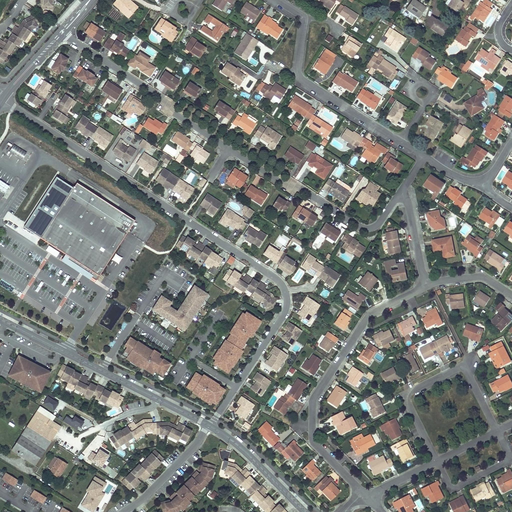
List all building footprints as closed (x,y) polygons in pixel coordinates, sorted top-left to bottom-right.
[(40,0),(40,6),(42,6),(42,10),(52,10),(52,6),(51,6),(52,1),(51,0),(40,0)] [(128,0),(116,0),(113,3),(120,9),(120,10),(129,18),(137,9),(128,1),(128,0)] [(137,9),(138,7),(130,0),(128,0),(128,1),(137,9)] [(215,0),(212,5),(221,11),(227,2),(230,4),(232,0),(215,0)] [(414,0),(412,0),(406,9),(419,18),(426,8),(414,0)] [(470,2),(467,0),(447,0),(446,3),(449,5),(448,5),(456,11),(459,7),(460,8),(463,3),(465,4),(463,6),(466,8),(470,2)] [(483,22),(490,12),(489,11),(491,8),(490,8),(483,3),(482,2),(481,5),(479,5),(470,19),(473,21),(476,17),(483,22)] [(259,12),(245,3),(240,11),(246,15),(254,21),(259,12)] [(340,4),(335,12),(339,14),(344,7),(340,4)] [(358,16),(344,7),(339,14),(347,19),(346,21),(352,25),(358,16)] [(24,21),(20,26),(22,27),(23,28),(24,27),(30,31),(31,30),(37,27),(36,24),(39,23),(34,14),(31,16),(31,18),(26,21),(26,20),(24,21)] [(225,26),(209,14),(204,22),(208,25),(210,22),(216,25),(212,32),(203,26),(200,30),(217,41),(225,29),(224,28),(225,26)] [(254,21),(246,15),(244,19),(252,24),(254,21)] [(256,27),(260,30),(261,28),(268,18),(264,15),(256,27)] [(449,27),(432,16),(426,25),(443,36),(449,27)] [(272,19),(269,17),(268,18),(261,28),(269,33),(277,38),(283,30),(277,27),(275,25),(276,23),(272,20),(272,19)] [(176,28),(161,18),(155,28),(162,33),(170,38),(171,36),(174,38),(177,32),(175,30),(176,28)] [(106,33),(91,23),(85,32),(88,34),(90,35),(89,36),(95,40),(96,39),(98,40),(101,42),(106,33)] [(16,26),(13,30),(20,34),(17,37),(22,40),(24,41),(30,31),(24,27),(23,28),(22,27),(21,30),(19,28),(16,26)] [(463,29),(456,40),(466,47),(469,42),(468,41),(472,35),(475,37),(477,33),(466,26),(464,30),(463,29)] [(405,38),(389,28),(384,35),(388,37),(386,40),(391,43),(389,47),(396,51),(402,41),(402,42),(405,38)] [(13,34),(8,40),(15,45),(18,47),(22,40),(17,37),(20,34),(13,30),(11,33),(13,34)] [(171,41),(174,38),(171,36),(170,38),(162,33),(161,34),(171,41)] [(251,36),(247,33),(234,53),(244,60),(251,50),(253,50),(259,41),(251,36)] [(360,43),(350,36),(347,40),(349,41),(346,47),(344,46),(341,50),(348,55),(350,51),(353,54),(354,54),(360,43)] [(197,40),(192,37),(186,45),(191,49),(190,51),(193,53),(200,58),(206,49),(196,42),(197,40)] [(415,45),(419,41),(413,37),(410,41),(415,45)] [(121,43),(117,40),(115,42),(108,38),(103,46),(110,50),(111,48),(115,51),(119,54),(125,45),(121,43)] [(4,42),(0,40),(0,44),(5,47),(2,51),(7,54),(9,55),(15,45),(8,40),(5,43),(4,42)] [(482,49),(476,58),(483,63),(490,68),(493,70),(497,64),(494,62),(497,57),(494,55),(496,52),(492,49),(489,54),(482,49)] [(244,60),(246,61),(253,50),(251,50),(244,60)] [(430,55),(423,50),(418,58),(422,61),(425,62),(423,65),(431,70),(437,62),(429,57),(430,55)] [(314,67),(320,71),(321,70),(325,72),(334,59),(333,58),(329,55),(324,52),(314,67)] [(61,74),(63,71),(67,64),(70,60),(62,55),(53,69),(61,74)] [(144,55),(136,66),(140,68),(144,70),(142,72),(150,76),(156,67),(152,65),(148,62),(150,59),(144,55)] [(377,57),(373,55),(367,63),(372,66),(377,58),(377,57)] [(377,58),(372,66),(376,69),(377,68),(383,72),(391,77),(395,70),(397,67),(383,59),(382,61),(377,58)] [(511,64),(507,61),(501,69),(509,74),(510,72),(511,73),(511,64)] [(237,69),(227,63),(221,72),(230,78),(229,79),(239,86),(246,76),(239,72),(236,70),(237,69)] [(439,76),(445,67),(443,66),(440,69),(438,68),(435,73),(439,76)] [(445,67),(439,76),(437,79),(451,88),(457,79),(450,74),(452,72),(445,67)] [(95,77),(88,73),(84,70),(79,78),(93,87),(98,80),(95,77)] [(391,77),(383,72),(382,74),(392,80),(398,71),(395,70),(391,77)] [(180,80),(165,71),(159,79),(162,81),(164,82),(163,84),(169,88),(170,86),(171,87),(174,89),(180,80)] [(352,92),(358,82),(345,75),(345,74),(343,73),(343,74),(342,75),(338,72),(333,81),(337,83),(337,84),(340,86),(341,85),(346,88),(352,92)] [(51,85),(44,81),(41,86),(39,84),(35,91),(42,96),(44,93),(45,94),(47,91),(51,85)] [(113,85),(111,83),(109,82),(103,90),(118,100),(123,91),(121,90),(119,89),(120,87),(114,83),(113,85)] [(201,89),(189,82),(184,91),(187,93),(188,92),(192,95),(196,97),(201,89)] [(260,82),(254,91),(258,94),(260,92),(263,94),(262,95),(271,100),(274,95),(280,99),(286,90),(277,85),(275,89),(272,87),(269,85),(268,87),(260,82)] [(366,91),(362,88),(356,97),(361,99),(360,100),(374,109),(380,99),(368,92),(369,91),(367,90),(366,91)] [(472,115),(483,109),(480,103),(481,103),(484,101),(483,98),(487,96),(483,90),(481,89),(478,91),(479,91),(478,93),(479,95),(464,103),(472,115)] [(42,96),(35,91),(33,94),(32,93),(28,100),(37,105),(39,103),(43,96),(42,96)] [(141,103),(134,99),(135,97),(132,94),(125,105),(142,116),(147,107),(141,103)] [(447,94),(444,99),(451,103),(453,97),(447,94)] [(73,99),(66,95),(62,101),(60,104),(61,105),(60,107),(67,112),(71,105),(69,104),(73,99)] [(311,106),(294,96),(288,106),(304,117),(308,120),(312,115),(314,111),(310,108),(311,106)] [(511,98),(508,96),(500,107),(502,108),(499,111),(510,117),(511,114),(509,112),(511,107),(511,98)] [(231,108),(220,101),(215,109),(219,111),(223,114),(222,115),(225,118),(231,108)] [(406,108),(397,102),(387,117),(395,123),(398,118),(399,119),(406,108)] [(60,107),(59,107),(55,113),(53,116),(62,122),(63,121),(66,115),(65,115),(67,112),(60,107)] [(89,120),(82,115),(75,126),(79,129),(80,128),(83,129),(82,131),(81,132),(88,136),(89,135),(92,137),(97,128),(95,126),(93,128),(90,126),(91,124),(87,122),(89,120)] [(237,115),(232,123),(236,125),(238,123),(245,128),(251,132),(256,124),(242,115),(241,117),(237,115)] [(329,126),(312,115),(308,120),(306,123),(314,128),(323,133),(324,134),(326,130),(329,126)] [(443,122),(431,115),(429,119),(431,121),(428,126),(429,127),(425,135),(429,137),(430,135),(435,138),(443,122)] [(495,115),(485,130),(487,131),(485,134),(494,140),(499,132),(496,130),(499,127),(500,128),(502,125),(502,124),(504,121),(495,115)] [(156,123),(154,122),(149,118),(144,126),(157,135),(158,132),(162,134),(168,125),(164,123),(163,125),(157,121),(156,123)] [(463,126),(460,124),(456,130),(459,132),(457,134),(456,133),(453,137),(456,140),(456,141),(456,144),(462,148),(472,131),(464,126),(463,126)] [(260,125),(255,133),(261,137),(262,135),(270,141),(269,143),(268,145),(273,149),(281,136),(267,126),(266,129),(260,125)] [(326,139),(332,128),(329,126),(326,130),(324,134),(323,133),(321,136),(326,139)] [(113,136),(99,127),(97,128),(92,137),(95,139),(97,137),(101,140),(100,142),(99,143),(106,147),(113,136)] [(321,136),(323,133),(314,128),(312,131),(321,136)] [(358,136),(346,129),(341,138),(349,143),(352,145),(353,145),(357,147),(363,138),(358,135),(358,136)] [(172,140),(188,151),(190,148),(193,144),(189,142),(191,140),(178,132),(172,140)] [(255,136),(251,142),(256,146),(260,139),(255,136)] [(152,144),(147,141),(143,147),(146,149),(148,147),(150,148),(152,144)] [(317,146),(309,141),(306,146),(314,151),(317,146)] [(372,144),(368,141),(364,147),(366,148),(361,156),(368,160),(368,159),(374,163),(381,152),(381,151),(374,147),(373,148),(370,147),(372,144)] [(121,144),(118,142),(113,151),(116,153),(115,154),(122,158),(122,157),(123,156),(126,157),(125,159),(129,162),(136,151),(129,146),(128,148),(125,146),(123,148),(120,146),(121,144)] [(193,144),(190,148),(193,150),(191,155),(204,163),(210,154),(203,149),(197,146),(198,144),(194,142),(193,144)] [(381,151),(381,152),(384,154),(387,150),(376,144),(374,147),(381,151)] [(26,153),(14,145),(10,151),(22,159),(26,153)] [(169,154),(173,151),(169,145),(165,148),(169,154)] [(488,152),(477,145),(475,149),(474,148),(467,159),(465,163),(470,167),(471,165),(475,167),(476,165),(477,166),(480,161),(479,160),(483,154),(485,155),(486,156),(488,152)] [(304,156),(290,147),(285,155),(289,158),(292,160),(291,161),(294,163),(295,162),(299,164),(304,156)] [(159,162),(144,153),(137,163),(141,165),(142,163),(146,166),(145,168),(144,169),(151,173),(159,162)] [(180,163),(184,156),(179,153),(175,160),(180,163)] [(312,153),(307,161),(310,163),(315,155),(312,153)] [(395,158),(387,153),(381,162),(385,164),(384,167),(392,172),(392,171),(397,174),(402,166),(394,161),(395,158)] [(310,163),(309,165),(313,167),(314,165),(319,168),(317,171),(325,177),(333,165),(316,154),(315,155),(310,163)] [(170,172),(163,168),(156,179),(160,182),(161,180),(164,182),(163,183),(162,184),(168,189),(169,187),(173,189),(178,181),(175,179),(174,181),(171,178),(172,177),(168,174),(170,172)] [(240,173),(235,169),(228,179),(241,188),(248,176),(241,171),(240,173)] [(511,174),(509,172),(502,181),(509,186),(508,187),(511,189),(511,174)] [(436,180),(429,176),(424,185),(435,192),(436,191),(439,193),(445,184),(437,179),(436,180)] [(77,183),(73,189),(56,178),(24,227),(41,238),(67,255),(64,259),(96,280),(119,244),(135,221),(77,183)] [(194,189),(179,179),(178,181),(173,189),(176,192),(178,190),(182,192),(181,195),(180,196),(187,200),(194,189)] [(9,186),(0,180),(0,188),(5,192),(9,186)] [(350,191),(332,180),(327,189),(330,191),(329,192),(343,201),(350,191)] [(363,189),(357,198),(361,201),(362,200),(365,200),(371,204),(373,205),(380,194),(375,191),(378,187),(370,182),(366,188),(368,189),(367,191),(365,190),(363,189)] [(246,194),(254,200),(255,198),(263,204),(269,195),(260,190),(252,185),(246,194)] [(451,187),(446,194),(449,196),(454,189),(451,187)] [(461,193),(454,188),(454,189),(449,196),(448,197),(455,202),(454,203),(462,208),(467,200),(460,195),(461,193)] [(222,203),(207,194),(200,204),(204,206),(205,204),(210,207),(208,210),(215,215),(222,203)] [(288,202),(284,200),(279,197),(274,206),(282,211),(283,209),(287,211),(292,203),(289,201),(288,202)] [(467,211),(471,203),(467,200),(462,208),(467,211)] [(244,205),(241,213),(250,217),(254,210),(244,205)] [(238,216),(227,208),(219,220),(226,225),(228,223),(229,221),(231,222),(229,224),(235,228),(236,226),(239,228),(243,223),(244,220),(241,218),(240,219),(237,217),(238,216)] [(307,210),(305,209),(303,208),(297,217),(312,226),(318,217),(315,216),(313,215),(314,213),(308,209),(307,210)] [(492,213),(485,208),(479,217),(490,225),(489,227),(492,229),(495,224),(499,217),(500,216),(493,211),(492,213)] [(435,211),(426,213),(428,219),(430,226),(437,225),(438,230),(447,228),(445,219),(441,218),(440,211),(436,212),(435,211)] [(500,228),(504,221),(499,217),(495,224),(500,228)] [(331,226),(329,224),(326,222),(320,231),(335,241),(341,232),(339,231),(337,229),(338,228),(332,224),(331,226)] [(251,229),(248,227),(243,235),(246,237),(245,239),(252,243),(253,242),(254,241),(256,242),(255,244),(259,246),(267,235),(260,231),(258,233),(255,231),(254,233),(250,230),(251,229)] [(388,249),(398,248),(397,239),(398,239),(397,231),(394,231),(394,228),(388,229),(389,232),(387,233),(388,240),(387,241),(388,249)] [(347,233),(342,240),(345,242),(342,247),(346,250),(347,248),(353,252),(359,256),(365,247),(359,243),(353,239),(354,238),(350,235),(347,233)] [(481,243),(468,235),(462,244),(468,248),(474,253),(473,254),(477,257),(482,248),(479,246),(481,243)] [(186,239),(182,236),(177,245),(181,247),(181,246),(185,249),(184,250),(188,252),(192,245),(194,243),(192,241),(191,242),(190,241),(191,240),(187,237),(186,239)] [(451,237),(432,241),(434,251),(443,250),(445,251),(446,256),(454,254),(451,237)] [(195,247),(192,245),(188,252),(187,253),(197,259),(199,256),(201,253),(198,251),(202,244),(199,242),(197,245),(195,247)] [(206,247),(202,244),(198,251),(201,253),(199,256),(205,261),(211,253),(211,252),(212,251),(205,247),(206,247)] [(48,245),(45,251),(57,256),(59,251),(48,245)] [(279,252),(269,246),(264,253),(274,260),(275,259),(278,261),(283,252),(280,250),(279,252)] [(504,259),(490,249),(486,255),(491,258),(489,261),(488,262),(498,268),(497,270),(500,272),(505,266),(501,263),(504,259)] [(445,251),(443,250),(445,258),(455,257),(454,254),(446,256),(445,251)] [(286,254),(283,252),(278,261),(281,262),(280,263),(290,270),(295,262),(285,256),(286,254)] [(112,260),(119,264),(122,257),(115,253),(112,260)] [(213,254),(211,253),(205,261),(205,262),(208,264),(209,263),(213,266),(213,265),(217,268),(223,259),(215,254),(213,256),(212,255),(213,254)] [(316,259),(309,254),(302,265),(306,268),(307,267),(309,268),(309,270),(308,271),(314,275),(315,274),(319,276),(324,268),(321,266),(320,267),(317,265),(318,263),(314,261),(316,259)] [(395,261),(385,262),(387,276),(392,275),(393,282),(406,279),(403,264),(398,265),(399,271),(392,273),(391,268),(396,267),(395,261)] [(340,275),(325,266),(324,268),(319,276),(322,278),(324,276),(328,279),(327,281),(326,282),(333,287),(340,275)] [(233,272),(229,270),(223,278),(227,281),(228,280),(232,282),(231,283),(234,286),(239,278),(240,276),(238,275),(238,276),(237,275),(238,273),(234,271),(233,272)] [(377,280),(367,272),(358,283),(367,291),(372,284),(373,285),(377,280)] [(70,276),(68,275),(62,284),(64,286),(70,276)] [(242,280),(239,278),(234,286),(244,292),(246,289),(248,286),(245,284),(249,277),(246,275),(244,278),(242,280)] [(259,284),(249,277),(245,284),(248,286),(246,289),(253,293),(259,284)] [(43,283),(41,282),(35,291),(37,292),(43,283)] [(260,282),(259,284),(253,293),(252,295),(262,301),(266,295),(265,294),(266,293),(263,292),(265,290),(267,286),(260,282)] [(210,294),(195,284),(177,310),(171,306),(173,302),(162,295),(152,310),(186,331),(195,317),(207,300),(206,300),(210,294)] [(357,297),(347,290),(342,299),(357,308),(362,300),(363,301),(366,297),(359,293),(357,297)] [(272,295),(267,291),(266,293),(265,294),(266,295),(262,301),(264,303),(268,311),(276,306),(275,303),(275,302),(273,297),(273,296),(272,295)] [(490,298),(480,291),(474,300),(484,307),(490,298)] [(262,301),(252,295),(250,298),(259,304),(262,301)] [(450,295),(446,295),(447,304),(450,304),(451,309),(465,308),(463,295),(450,296),(450,295)] [(320,305),(308,297),(303,304),(305,305),(307,306),(306,308),(303,309),(301,312),(300,311),(298,314),(307,320),(309,317),(313,316),(320,305)] [(505,308),(501,304),(496,309),(500,313),(505,308)] [(353,314),(345,308),(334,324),(343,331),(346,327),(344,326),(353,314)] [(511,319),(511,315),(505,308),(500,313),(493,319),(495,320),(492,323),(501,331),(511,319)] [(422,319),(427,328),(437,323),(438,326),(443,324),(437,311),(436,312),(434,309),(427,313),(428,316),(422,319)] [(236,329),(232,336),(244,344),(249,337),(250,338),(254,332),(252,331),(254,328),(255,328),(259,322),(251,316),(250,317),(246,314),(242,320),(240,318),(234,328),(236,329)] [(409,321),(400,325),(405,335),(414,331),(412,327),(416,325),(412,317),(408,319),(409,321)] [(302,331),(289,322),(285,329),(289,331),(290,332),(289,333),(287,333),(285,336),(284,335),(282,338),(290,344),(292,341),(296,340),(302,331)] [(484,330),(467,324),(463,335),(469,337),(470,337),(470,336),(476,339),(476,341),(479,342),(484,330)] [(377,334),(373,335),(377,343),(378,343),(380,347),(383,345),(384,346),(395,340),(390,330),(384,333),(378,336),(377,334)] [(329,332),(319,346),(328,352),(334,342),(335,343),(338,339),(329,332)] [(228,342),(224,348),(222,351),(220,350),(215,357),(213,360),(216,362),(215,364),(219,367),(227,372),(231,367),(233,364),(234,365),(241,355),(238,353),(240,350),(244,344),(232,336),(228,342)] [(435,347),(438,354),(442,352),(453,347),(451,344),(453,343),(451,338),(449,339),(447,336),(433,343),(435,347)] [(137,341),(130,337),(124,346),(127,348),(124,352),(129,354),(126,359),(153,375),(155,371),(163,376),(171,363),(164,358),(165,356),(154,348),(154,350),(138,340),(137,341)] [(501,342),(490,348),(493,353),(495,358),(494,358),(499,368),(511,362),(501,342)] [(435,347),(433,343),(420,349),(425,359),(430,357),(429,356),(434,354),(435,356),(438,354),(435,347)] [(377,350),(369,344),(365,351),(362,355),(361,354),(358,358),(367,364),(377,350)] [(287,355),(274,347),(269,353),(272,355),(273,356),(272,358),(269,359),(268,361),(267,360),(264,364),(273,370),(276,366),(279,366),(287,355)] [(453,347),(442,352),(443,355),(454,349),(453,347)] [(373,358),(381,362),(386,355),(378,350),(373,358)] [(411,353),(402,357),(408,369),(409,369),(411,373),(419,369),(411,353)] [(493,353),(489,354),(497,369),(499,368),(494,358),(495,358),(493,353)] [(321,360),(312,354),(309,360),(303,368),(313,375),(315,372),(315,371),(314,371),(317,366),(321,360)] [(25,362),(18,359),(11,372),(18,376),(17,378),(23,381),(24,380),(27,382),(26,383),(26,384),(40,391),(49,374),(42,370),(43,369),(26,360),(25,362)] [(71,369),(62,365),(58,374),(62,376),(62,377),(66,379),(65,380),(69,382),(74,372),(72,370),(71,371),(70,371),(71,369)] [(363,374),(352,367),(349,370),(352,372),(348,376),(345,381),(354,387),(363,374)] [(393,368),(381,374),(386,384),(398,378),(399,379),(403,377),(400,371),(396,373),(393,368)] [(81,375),(74,372),(69,382),(76,385),(78,381),(81,383),(85,376),(81,374),(81,375)] [(271,381),(258,372),(254,379),(257,381),(259,382),(258,383),(256,384),(254,386),(253,385),(251,389),(259,394),(261,391),(264,390),(271,381)] [(202,377),(195,373),(188,384),(194,389),(193,391),(192,392),(198,396),(199,394),(202,396),(201,398),(209,403),(211,400),(213,401),(216,403),(216,402),(219,399),(225,390),(219,386),(215,384),(216,383),(206,377),(205,379),(202,377)] [(511,381),(509,375),(491,385),(494,392),(499,390),(500,392),(511,385),(511,381)] [(88,378),(85,376),(81,383),(78,381),(76,385),(74,388),(85,393),(89,385),(86,383),(87,381),(88,378)] [(297,378),(287,394),(294,399),(296,400),(299,397),(298,396),(301,391),(302,392),(307,385),(297,378)] [(90,383),(89,385),(85,393),(92,397),(93,393),(97,395),(101,387),(97,385),(97,387),(90,383)] [(326,401),(335,407),(345,392),(336,386),(326,401)] [(105,389),(101,387),(97,395),(100,397),(99,399),(106,403),(106,402),(111,393),(104,389),(105,389)] [(111,392),(111,393),(106,402),(110,404),(111,403),(115,405),(114,406),(119,407),(123,398),(119,396),(120,395),(116,393),(115,395),(113,394),(114,393),(111,392)] [(294,399),(287,394),(286,393),(283,398),(282,397),(280,400),(279,399),(273,407),(282,414),(285,409),(288,406),(289,407),(294,399)] [(375,394),(367,398),(372,410),(370,410),(374,418),(383,413),(380,406),(381,405),(377,398),(375,394)] [(42,403),(54,410),(59,402),(47,395),(42,403)] [(254,404),(242,396),(238,403),(242,405),(243,406),(242,407),(241,406),(236,413),(243,418),(245,414),(248,414),(254,404)] [(54,414),(41,406),(38,411),(50,419),(54,414)] [(61,427),(50,419),(38,411),(12,450),(36,465),(61,427)] [(345,419),(341,411),(337,413),(341,421),(345,419)] [(340,434),(355,427),(350,416),(345,419),(341,421),(337,413),(331,416),(333,421),(331,421),(333,425),(335,424),(337,423),(339,427),(337,428),(340,434)] [(75,415),(72,419),(66,415),(63,420),(78,430),(84,421),(75,415)] [(395,423),(397,422),(395,419),(379,426),(381,431),(383,430),(386,429),(388,434),(392,441),(402,436),(398,429),(395,423)] [(144,420),(138,423),(140,425),(140,427),(141,426),(146,432),(148,431),(153,431),(153,433),(157,433),(156,423),(152,423),(152,420),(146,421),(146,420),(144,420)] [(265,421),(256,430),(272,446),(279,440),(275,436),(273,437),(268,431),(270,430),(272,428),(265,421)] [(134,422),(131,424),(135,430),(132,432),(134,436),(136,439),(146,432),(141,426),(140,427),(140,425),(137,427),(136,425),(134,422)] [(160,423),(156,423),(157,433),(161,433),(161,434),(166,434),(168,435),(172,428),(173,429),(173,427),(174,425),(169,423),(166,423),(167,423),(160,424),(160,423)] [(176,429),(173,427),(173,429),(172,428),(168,435),(179,440),(180,438),(182,434),(179,432),(182,425),(178,423),(177,427),(176,429)] [(128,427),(121,431),(127,440),(134,436),(132,432),(135,430),(131,424),(127,426),(128,427)] [(186,427),(182,425),(179,432),(182,434),(180,438),(187,441),(192,431),(185,428),(186,427)] [(117,432),(114,435),(114,436),(111,439),(116,448),(120,445),(120,444),(123,441),(124,443),(127,440),(121,431),(119,432),(120,433),(119,434),(117,432)] [(363,438),(354,442),(352,439),(349,441),(356,455),(360,454),(359,452),(367,448),(374,444),(369,434),(363,438)] [(361,434),(352,438),(352,439),(354,442),(363,438),(361,434)] [(406,439),(399,442),(402,447),(397,449),(403,462),(414,456),(411,449),(410,450),(407,444),(408,444),(406,439)] [(280,445),(276,449),(280,453),(283,450),(294,461),(303,453),(298,447),(297,448),(293,445),(295,443),(292,440),(284,448),(280,445)] [(103,467),(108,453),(98,449),(97,453),(91,451),(88,461),(103,467)] [(163,457),(155,450),(152,453),(153,454),(150,458),(149,457),(146,459),(146,460),(154,468),(156,466),(155,465),(156,464),(158,465),(161,462),(160,461),(163,457)] [(49,467),(52,469),(57,472),(56,474),(60,477),(68,464),(56,456),(49,467)] [(383,456),(368,463),(373,474),(381,470),(388,466),(389,468),(393,465),(390,459),(386,461),(383,456)] [(146,460),(141,465),(145,469),(149,473),(154,468),(146,460)] [(228,462),(224,460),(221,470),(225,471),(225,473),(230,475),(232,476),(237,471),(238,472),(239,471),(240,469),(236,465),(234,464),(234,465),(228,463),(228,462)] [(301,463),(295,469),(298,472),(301,469),(306,474),(312,480),(320,472),(312,465),(314,463),(311,460),(304,466),(301,463)] [(170,500),(161,502),(163,511),(176,511),(180,508),(181,509),(184,505),(189,501),(188,500),(199,490),(200,490),(204,486),(208,482),(207,482),(211,478),(215,466),(202,463),(200,471),(202,472),(203,473),(202,475),(203,476),(196,481),(192,477),(176,493),(180,497),(174,503),(173,503),(172,504),(170,503),(170,502),(170,500)] [(141,465),(140,464),(131,472),(138,479),(140,476),(142,478),(145,480),(148,477),(142,472),(145,469),(141,465)] [(241,473),(239,471),(238,472),(237,471),(232,476),(240,485),(241,484),(245,480),(242,477),(248,472),(245,469),(242,471),(241,473)] [(511,472),(510,469),(507,471),(508,473),(509,475),(502,478),(497,480),(501,489),(506,487),(510,485),(511,489),(511,488),(511,472)] [(18,480),(6,472),(2,478),(14,486),(18,480)] [(138,479),(131,472),(128,475),(129,476),(126,479),(125,478),(122,482),(129,489),(133,486),(134,487),(137,484),(136,482),(137,481),(138,482),(139,480),(138,479)] [(195,478),(193,475),(192,477),(196,481),(203,476),(202,475),(203,473),(202,472),(200,474),(195,478)] [(250,474),(248,472),(242,477),(245,480),(241,484),(246,490),(254,482),(249,476),(250,474)] [(92,511),(94,511),(104,493),(102,492),(107,482),(94,476),(79,506),(92,511)] [(325,476),(319,482),(322,484),(327,479),(325,476)] [(319,482),(313,487),(315,490),(318,488),(329,499),(338,491),(334,487),(330,482),(331,481),(332,480),(329,477),(327,479),(322,484),(319,482)] [(437,481),(422,489),(425,496),(429,494),(433,502),(442,498),(436,486),(437,485),(439,485),(437,481)] [(254,482),(246,490),(251,495),(256,491),(258,494),(264,488),(261,485),(259,487),(254,482)] [(477,487),(471,490),(476,501),(485,496),(490,494),(491,496),(495,494),(489,482),(486,484),(485,484),(477,487)] [(251,495),(250,496),(258,505),(265,498),(262,496),(264,494),(267,491),(264,488),(258,494),(256,491),(251,495)] [(34,490),(31,496),(43,503),(47,497),(34,490)] [(209,496),(213,499),(217,493),(214,490),(209,496)] [(175,492),(174,494),(177,496),(172,500),(170,502),(170,503),(172,504),(173,503),(174,503),(180,497),(176,493),(175,492)] [(464,496),(459,498),(461,500),(451,505),(454,511),(464,511),(470,509),(464,496)] [(265,498),(258,505),(261,507),(262,507),(265,510),(264,511),(265,511),(269,511),(270,511),(275,507),(272,503),(273,502),(270,499),(268,500),(267,499),(268,498),(267,497),(265,498)]
